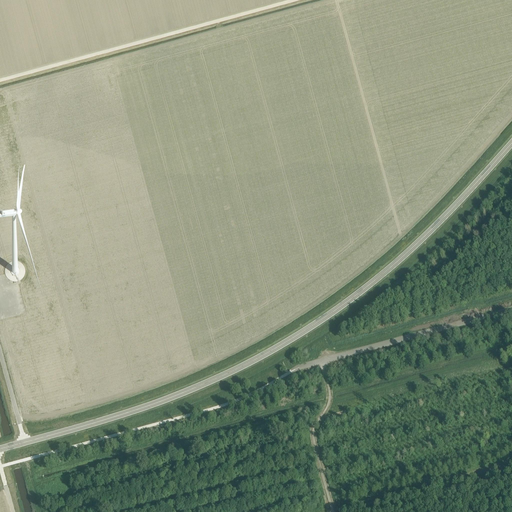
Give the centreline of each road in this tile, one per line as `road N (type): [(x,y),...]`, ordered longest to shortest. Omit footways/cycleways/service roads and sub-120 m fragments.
road 1 (secondary): [(0,448),(162,400),(308,328),(381,274),(511,142)]
road 2 (unclassified): [(297,367),(511,308)]
